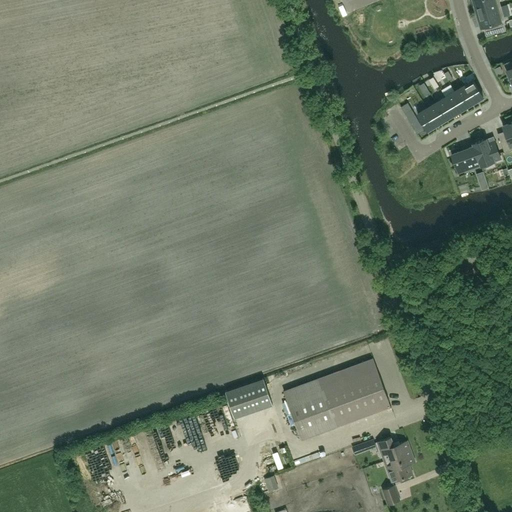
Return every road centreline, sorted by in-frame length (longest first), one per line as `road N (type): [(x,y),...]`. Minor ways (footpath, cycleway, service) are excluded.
road 1 (unclassified): [(288,0),(470,511)]
road 2 (residential): [(394,108),(423,154),(501,108)]
